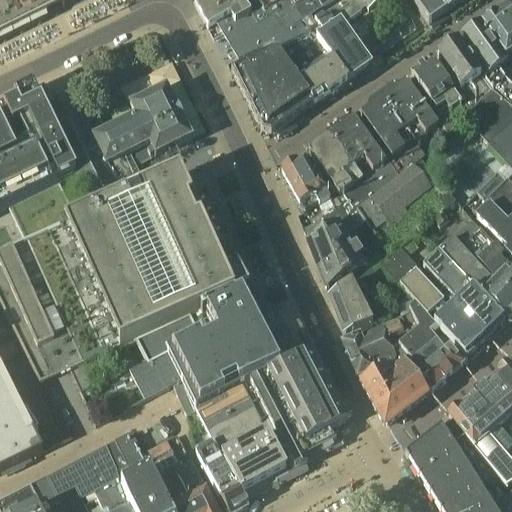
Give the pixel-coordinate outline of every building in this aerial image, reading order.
[(0,0),(0,41),(83,0),(42,0),(39,1),(37,0),(0,0)] [(221,34),(234,25),(249,16),(238,0),(195,0),(194,7),(207,32),(216,27),(221,34)] [(295,30),(303,24),(286,0),(248,0),(252,5),(256,5),(258,7),(263,15),(276,7),(281,14),(276,17),(287,35),(295,30)] [(286,0),(303,24),(315,15),(305,0),(298,0),(297,1),(296,0),(286,0)] [(315,0),(322,11),(338,0),(315,0)] [(358,0),(368,13),(386,0),(358,0)] [(408,0),(429,29),(470,0),(408,0)] [(310,35),(311,36),(347,87),(370,71),(350,42),(352,38),(347,31),(342,32),(340,29),(361,15),(353,4),(325,24),(322,19),(315,24),(318,29),(310,35)] [(496,20),(481,30),(505,63),(511,57),(511,10),(510,10),(510,11),(497,20),(496,20)] [(269,47),(255,24),(249,16),(234,25),(221,34),(232,53),(237,63),(258,53),(263,51),(269,47)] [(298,34),(295,30),(287,35),(276,17),(268,23),(264,18),(255,24),(269,47),(263,51),(266,55),(298,34)] [(507,66),(505,63),(481,30),(462,44),(487,79),(484,82),(492,94),(495,92),(511,108),(511,88),(504,81),(498,73),(507,66)] [(314,111),(347,87),(311,36),(277,59),(278,60),(314,111)] [(492,95),(458,47),(437,62),(467,103),(463,106),(470,117),(492,95)] [(256,126),(262,138),(271,140),(283,132),(283,133),(284,132),(284,131),(292,125),(293,126),(294,125),(294,124),(302,118),(302,119),(304,118),(304,117),(312,111),(312,112),(314,111),(278,60),(266,68),(262,61),(233,75),(231,76),(232,78),(237,88),(238,90),(243,100),(244,102),(249,112),(250,114),(255,124),(255,126),(256,126)] [(470,120),(431,66),(411,80),(431,110),(432,110),(435,115),(429,119),(438,131),(444,140),(470,120)] [(382,100),(414,145),(424,138),(425,140),(438,131),(429,119),(407,88),(409,87),(406,83),(393,92),(394,93),(383,101),(382,100)] [(55,136),(33,91),(0,107),(0,205),(4,204),(24,245),(75,222),(54,179),(72,170),(56,136),(55,136)] [(97,141),(121,190),(140,180),(135,170),(154,161),(155,161),(191,144),(166,93),(130,111),(136,122),(129,126),(97,141)] [(511,112),(511,113),(492,96),(465,125),(487,149),(511,175),(511,112)] [(388,177),(394,186),(424,160),(414,145),(382,100),(381,101),(382,102),(370,109),(369,109),(370,110),(368,115),(361,120),(382,150),(379,152),(394,173),(388,177)] [(342,128),(329,137),(375,201),(394,186),(388,177),(383,170),(385,168),(354,124),(353,125),(354,125),(347,129),(343,129),(342,128)] [(309,156),(308,156),(311,160),(339,200),(336,203),(341,209),(344,214),(349,220),(357,214),(375,237),(379,242),(391,233),(393,235),(395,233),(374,207),(371,204),(374,201),(375,201),(329,137),(317,146),(317,147),(316,151),(310,156),(309,156)] [(303,217),(298,220),(303,233),(341,209),(336,203),(328,192),(324,194),(318,184),(315,185),(305,166),(304,165),(297,169),(297,168),(281,177),(303,217)] [(182,175),(0,256),(0,306),(40,388),(249,294),(182,175)] [(415,176),(374,207),(395,233),(411,221),(404,212),(429,193),(415,176)] [(496,178),(476,198),(487,210),(476,221),(511,257),(511,190),(506,185),(498,176),(496,178)] [(341,209),(303,233),(308,246),(336,229),(349,220),(344,214),(341,209)] [(336,229),(308,246),(318,269),(349,249),(336,229)] [(356,244),(349,249),(352,254),(356,252),(359,256),(365,252),(363,249),(373,242),(366,231),(353,239),(356,244)] [(463,251),(491,281),(489,283),(488,283),(511,308),(511,276),(504,268),(502,266),(505,262),(480,235),(465,249),(463,251)] [(452,243),(460,252),(463,251),(465,249),(456,239),(452,243)] [(511,308),(488,283),(489,283),(460,252),(452,243),(439,255),(480,300),(481,299),(506,326),(508,328),(511,323),(511,308)] [(352,254),(349,249),(318,269),(327,292),(363,270),(366,268),(356,252),(352,254)] [(416,276),(416,277),(420,274),(399,251),(379,267),(400,290),(416,276)] [(487,347),(507,328),(481,300),(480,300),(439,255),(423,270),(460,311),(457,314),(487,347)] [(416,276),(400,290),(415,308),(434,328),(467,364),(468,363),(470,364),(479,355),(487,347),(457,314),(453,317),(450,313),(449,314),(442,307),(443,306),(416,277),(416,276)] [(338,320),(374,304),(362,281),(331,302),(338,320)] [(330,436),(345,428),(310,359),(286,370),(285,366),(283,367),(282,366),(283,365),(284,362),(281,356),(278,355),(277,356),(276,354),(278,353),(277,351),(275,352),(269,342),(271,341),(270,339),(273,338),(274,334),(268,323),(264,322),(262,323),(249,298),(250,297),(249,295),(203,316),(135,346),(147,368),(137,373),(130,377),(136,390),(144,405),(173,390),(175,396),(178,403),(186,420),(194,416),(181,386),(195,415),(240,501),(246,511),(247,511),(246,511),(247,510),(241,500),(244,499),(243,498),(247,496),(248,497),(266,487),(265,486),(274,481),(274,482),(281,479),(282,477),(285,475),(287,479),(307,469),(305,464),(337,448),(330,436)] [(374,304),(338,320),(346,340),(384,326),(374,304)] [(415,308),(409,312),(406,305),(396,310),(410,339),(399,348),(400,349),(396,352),(401,359),(399,361),(409,369),(417,362),(427,373),(429,370),(443,386),(463,370),(462,369),(467,365),(467,364),(434,328),(415,308)] [(359,338),(341,345),(356,380),(372,373),(374,371),(374,370),(395,361),(387,344),(406,337),(400,322),(360,340),(359,338)] [(417,362),(409,369),(406,371),(428,399),(430,398),(443,386),(429,370),(427,373),(417,362)] [(103,386),(93,364),(71,374),(81,396),(103,386)] [(499,379),(493,384),(511,406),(511,367),(511,368),(506,373),(504,370),(498,377),(499,379)] [(389,428),(393,425),(413,410),(428,399),(406,371),(404,368),(395,374),(395,376),(391,375),(387,369),(377,375),(379,378),(369,382),(360,386),(382,425),(383,426),(389,428)] [(0,477),(5,475),(7,478),(26,468),(25,465),(42,456),(32,436),(28,439),(0,384),(0,477)] [(480,396),(478,398),(504,428),(511,436),(511,406),(493,384),(487,389),(480,396)] [(469,405),(463,411),(475,425),(511,467),(511,436),(504,428),(478,398),(476,399),(469,405)] [(450,422),(448,424),(449,425),(451,427),(506,492),(511,488),(511,467),(475,425),(463,411),(457,415),(455,413),(448,420),(450,422)] [(157,483),(155,484),(169,511),(214,511),(190,466),(169,425),(153,433),(150,428),(134,436),(157,483)] [(411,461),(409,462),(440,511),(511,511),(511,496),(511,498),(506,492),(451,427),(438,437),(438,438),(425,448),(428,454),(414,462),(413,459),(411,461)] [(128,511),(169,511),(155,484),(132,437),(108,449),(128,488),(121,492),(126,506),(128,511)] [(197,463),(223,511),(244,511),(246,511),(240,501),(211,448),(195,457),(197,463)] [(108,449),(47,481),(56,499),(74,490),(81,504),(93,498),(100,511),(128,511),(126,506),(121,492),(128,488),(108,449)] [(74,490),(56,499),(47,481),(35,487),(44,506),(46,511),(84,511),(81,504),(74,490)] [(41,511),(30,490),(0,505),(0,511),(41,511)]
